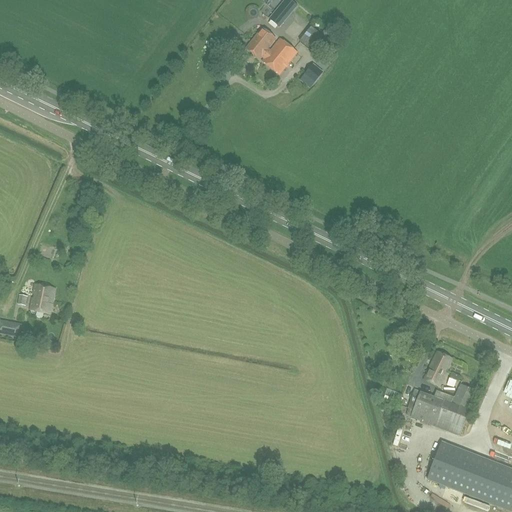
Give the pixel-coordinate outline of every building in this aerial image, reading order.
[(279,27),(293,11),(283,3),(270,20),(279,27)] [(297,40),(306,30),(297,23),(289,33),(297,40)] [(327,40),(311,28),(300,42),(316,55),(327,40)] [(262,57),(265,59),(271,51),(268,49),(276,39),(264,29),(247,49),(260,59),(262,57)] [(281,40),(271,51),(265,59),(263,62),(280,76),(298,54),(281,40)] [(316,67),(306,75),(314,84),(323,76),(316,67)] [(21,81),(18,88),(45,99),(48,92),(21,81)] [(51,305),(53,305),(56,289),(36,285),(31,310),(50,313),(51,305)] [(27,309),(31,288),(23,288),(20,307),(27,309)] [(0,329),(26,335),(29,323),(1,316),(0,321),(0,329)] [(439,388),(453,360),(438,352),(424,380),(439,388)] [(452,406),(415,391),(408,409),(414,411),(411,418),(460,438),(478,393),(460,386),(452,406)] [(402,455),(412,450),(405,436),(395,441),(402,455)] [(508,511),(511,511),(511,510),(511,469),(442,442),(427,480),(508,511)]
